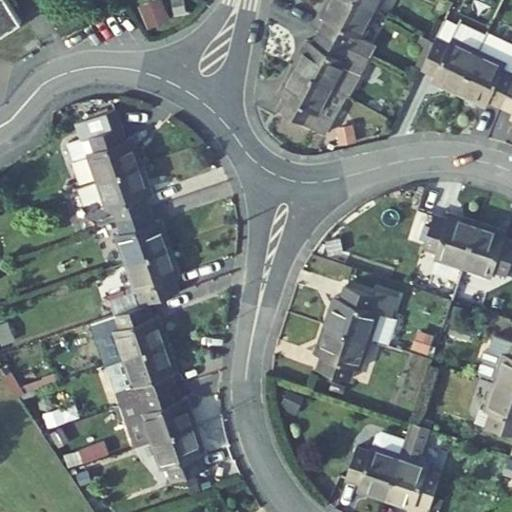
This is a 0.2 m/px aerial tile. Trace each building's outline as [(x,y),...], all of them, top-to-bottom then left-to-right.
[(9,0),(0,0),(0,33),(22,20),(9,0)] [(183,0),(174,0),(176,12),(186,11),(183,0)] [(376,10),(357,0),(327,0),(320,14),(326,18),(319,30),(368,56),(375,43),(362,35),(376,10)] [(357,0),(376,10),(381,0),(357,0)] [(447,2),(442,0),(438,0),(432,12),(440,16),(447,2)] [(162,1),(141,7),(145,23),(166,17),(162,1)] [(434,43),(422,67),(422,68),(436,75),(433,80),(460,93),(489,32),(461,20),(459,25),(445,19),(434,43)] [(368,56),(319,30),(314,41),(308,38),(293,64),(345,93),(347,94),(368,56)] [(489,32),(460,93),(487,106),(490,100),(503,105),(511,85),(511,41),(489,31),(489,32)] [(434,43),(422,36),(419,42),(425,46),(416,64),(422,67),(434,43)] [(345,93),(293,64),(278,90),(284,93),(278,106),(324,132),(345,93)] [(401,84),(392,81),(386,93),(394,98),(401,84)] [(511,85),(503,105),(511,109),(511,117),(511,118),(511,117),(511,85)] [(117,109),(78,122),(83,137),(70,142),(75,159),(90,154),(99,179),(143,165),(133,137),(127,139),(117,109)] [(352,126),(338,128),(340,143),(354,140),(352,126)] [(153,193),(143,165),(99,179),(79,186),(85,203),(105,196),(109,208),(115,206),(120,218),(150,208),(146,195),(153,193)] [(155,221),(150,208),(120,218),(124,231),(118,233),(127,262),(170,247),(161,219),(155,221)] [(464,267),(479,222),(450,213),(449,219),(435,214),(424,246),(438,250),(436,257),(464,267)] [(507,231),(479,222),(464,267),(492,276),(495,270),(509,274),(511,263),(511,240),(505,238),(507,231)] [(180,275),(170,247),(127,262),(137,290),(126,294),(125,289),(108,295),(113,313),(117,312),(147,302),(179,291),(174,277),(180,275)] [(336,296),(326,324),(371,339),(386,345),(396,317),(392,316),(399,296),(379,289),(377,295),(347,285),(342,298),(336,296)] [(151,316),(147,302),(117,312),(122,327),(116,329),(124,357),(168,342),(159,314),(151,316)] [(94,320),(81,325),(84,333),(97,329),(94,320)] [(455,323),(452,331),(469,338),(473,329),(455,323)] [(8,324),(0,327),(0,337),(2,343),(14,337),(8,324)] [(362,368),(371,339),(326,324),(317,352),(323,355),(319,368),(350,378),(355,365),(362,368)] [(432,335),(419,331),(415,344),(428,348),(432,335)] [(511,355),(511,351),(511,339),(504,337),(503,338),(496,335),(482,376),(495,380),(504,352),(511,355)] [(178,370),(168,342),(124,357),(133,384),(117,390),(122,404),(175,386),(171,373),(178,370)] [(511,351),(511,355),(504,352),(495,380),(511,386),(511,351)] [(124,357),(108,363),(117,390),(133,384),(124,357)] [(333,380),(331,387),(345,391),(347,384),(333,380)] [(511,386),(495,380),(485,409),(492,411),(487,424),(511,432),(511,386)] [(175,386),(122,404),(126,418),(135,445),(152,439),(196,425),(187,396),(180,399),(175,386)] [(290,390),(285,400),(300,407),(305,397),(290,390)] [(126,418),(122,404),(115,406),(120,420),(126,418)] [(78,405),(64,409),(66,417),(80,413),(78,405)] [(420,459),(430,427),(412,421),(406,440),(402,453),(386,498),(415,507),(417,501),(431,505),(441,474),(428,470),(430,462),(420,459)] [(206,452),(196,425),(152,439),(161,468),(168,466),(172,479),(203,468),(199,455),(206,452)] [(60,427),(52,433),(57,440),(65,434),(60,427)] [(402,453),(406,440),(381,431),(377,434),(374,444),(402,453)] [(105,442),(80,449),(84,461),(108,453),(105,442)] [(402,453),(374,444),(373,444),(371,450),(358,445),(347,477),(361,482),(358,488),(386,498),(402,453)] [(196,477),(187,479),(191,490),(199,487),(196,477)]
